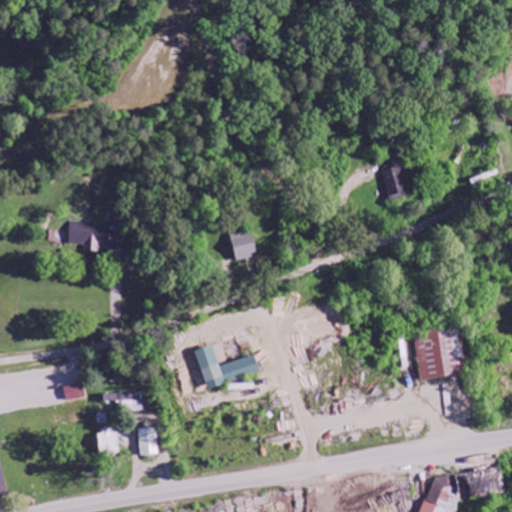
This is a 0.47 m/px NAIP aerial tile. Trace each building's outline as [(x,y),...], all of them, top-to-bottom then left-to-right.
[(382,173),(391,202),(410,196),(400,167),(382,173)] [(70,245),(84,246),(83,253),(100,254),(100,249),(121,251),(122,226),(72,223),(70,245)] [(232,236),(237,262),(258,258),(253,232),(232,236)] [(468,375),(461,326),(421,332),(423,340),(416,341),(421,381),(468,375)] [(197,351),(208,389),(261,373),(256,356),(221,366),(215,346),(197,351)] [(106,403),(123,402),(124,411),(144,410),(143,393),(105,395),(106,403)] [(158,429),(140,429),(141,457),(159,456),(158,429)] [(100,451),(120,450),(119,431),(99,432),(100,451)] [(453,511),(464,483),(436,473),(421,511),(453,511)]
